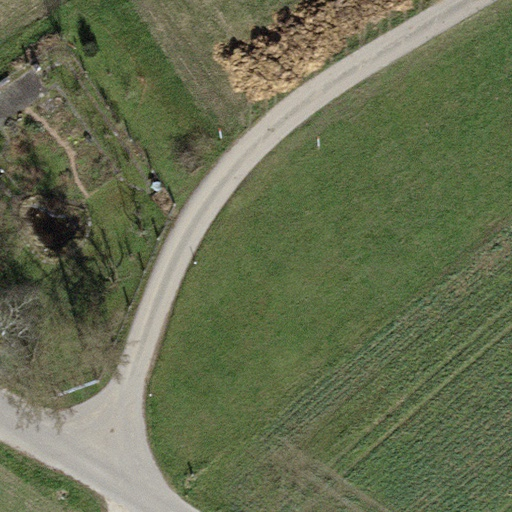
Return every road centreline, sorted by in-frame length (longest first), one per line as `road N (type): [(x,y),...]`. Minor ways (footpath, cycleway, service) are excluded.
road 1 (unclassified): [(447,0),(279,97),(153,271),(121,402),(141,503)]
road 2 (unclassified): [(0,417),(141,503)]
